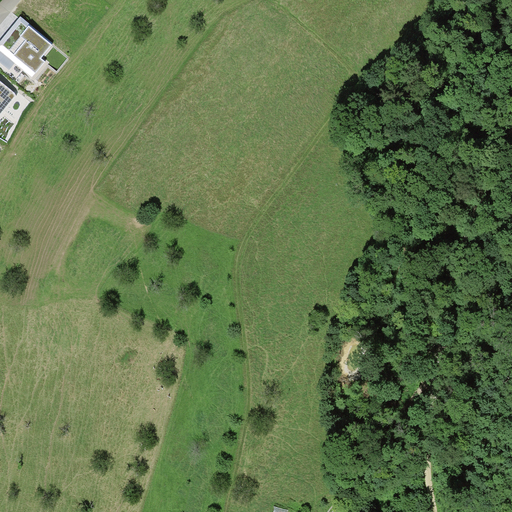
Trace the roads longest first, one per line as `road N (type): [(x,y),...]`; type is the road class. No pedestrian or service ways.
road 1 (track): [(227,511),(247,416),(237,255),(254,221),(369,80)]
road 2 (track): [(330,511),(430,371),(449,324),(463,215),(511,130)]
road 3 (track): [(435,511),(426,459),(430,371)]
